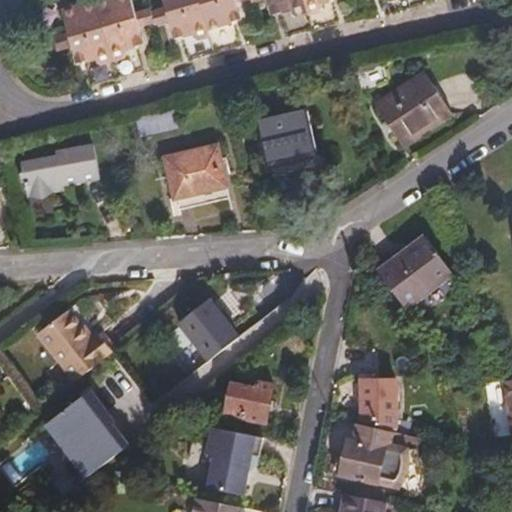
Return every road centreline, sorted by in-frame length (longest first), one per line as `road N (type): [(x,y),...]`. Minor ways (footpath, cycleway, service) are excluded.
road 1 (residential): [(0,81),(33,110),(80,113),(511,17)]
road 2 (unclassified): [(0,272),(334,239)]
road 3 (residential): [(295,511),(341,274),(334,239)]
road 4 (residential): [(334,239),(411,179),(511,118)]
